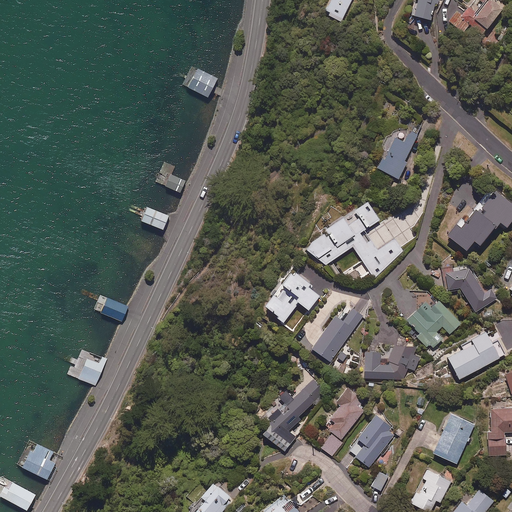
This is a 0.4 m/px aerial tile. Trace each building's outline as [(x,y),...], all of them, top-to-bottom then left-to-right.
[(351,0),(330,0),(324,12),(342,20),(351,0)] [(413,0),(413,1),(415,1),(411,16),(429,22),(435,4),(439,5),(440,0),(413,0)] [(500,0),(479,0),(484,3),(476,14),(467,7),(461,15),(456,10),(446,22),(462,34),(469,25),(476,31),(480,26),(486,31),(506,4),(500,0)] [(218,79),(192,66),(183,84),(209,97),(218,79)] [(421,127),(413,123),(403,143),(391,137),(385,150),(376,169),(398,180),(406,163),(404,162),(421,127)] [(170,178),(168,182),(166,186),(181,193),(186,181),(171,174),(170,178)] [(511,220),(511,205),(495,192),(488,201),(484,198),(464,224),(459,221),(446,238),(465,253),(473,243),(479,248),(498,224),(505,229),(511,220)] [(358,208),(357,207),(338,220),(323,230),(326,235),(303,251),(325,266),(352,248),(361,261),(336,278),(355,285),(370,273),(373,279),(402,252),(394,241),(377,253),(369,242),(366,245),(359,235),(378,221),(366,203),(358,208)] [(148,206),(142,220),(164,230),(170,216),(148,206)] [(485,293),(468,270),(444,275),(448,291),(460,290),(475,313),(497,298),(491,289),(485,293)] [(309,281),(297,272),(293,277),(289,275),(263,309),(283,324),(297,305),(307,313),(319,297),(305,287),(309,281)] [(123,322),(129,306),(100,295),(94,310),(123,322)] [(461,323),(438,302),(432,308),(425,302),(406,322),(419,334),(416,338),(430,351),(442,338),(436,332),(441,326),(450,334),(461,323)] [(362,318),(351,310),(342,323),(334,317),(311,350),(329,363),(362,318)] [(470,342),(458,348),(460,352),(447,359),(458,381),(503,356),(496,343),(491,346),(485,334),(470,342)] [(416,348),(393,347),(390,354),(380,354),(364,353),(363,379),(404,380),(408,369),(414,371),(419,358),(415,355),(416,348)] [(107,359),(82,349),(75,366),(71,365),(68,374),(96,386),(107,359)] [(322,392),(310,381),(287,407),(282,404),(265,422),(269,426),(259,437),(283,453),(295,439),(288,433),(299,420),(298,419),(322,392)] [(362,399),(348,388),(336,403),(340,406),(324,427),(332,433),(321,448),(332,456),(343,442),(341,440),(364,410),(357,404),(362,399)] [(425,411),(416,406),(413,413),(422,417),(425,411)] [(511,409),(489,410),(490,434),(486,434),(487,457),(505,456),(504,434),(511,433),(511,409)] [(473,426),(449,415),(432,455),(456,465),(473,426)] [(349,449),(356,455),(354,458),(368,468),(397,432),(375,416),(356,440),(349,449)] [(55,453),(38,444),(35,451),(31,449),(22,467),(48,480),(57,463),(51,461),(55,453)] [(450,483),(427,471),(409,504),(423,511),(429,511),(435,501),(439,503),(450,483)] [(388,477),(378,472),(371,487),(380,492),(388,477)] [(28,511),(37,495),(14,482),(10,489),(5,487),(0,496),(28,511)] [(221,511),(232,498),(214,484),(202,498),(206,501),(201,508),(197,511),(221,511)] [(511,490),(505,486),(499,496),(506,500),(511,490)] [(484,511),(494,501),(479,489),(466,506),(461,503),(453,511),(484,511)] [(301,511),(287,494),(265,511),(301,511)] [(245,502),(236,510),(237,511),(244,511),(250,507),(245,502)]
